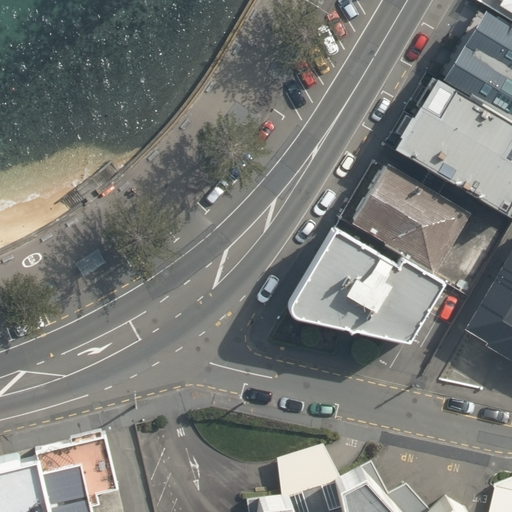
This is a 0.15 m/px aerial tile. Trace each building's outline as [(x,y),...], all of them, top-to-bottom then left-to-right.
[(511,0),(476,0),(511,21),(511,0)] [(481,9),(440,77),(511,120),(511,22),(509,21),(508,22),(497,15),(495,17),(481,9)] [(396,136),(389,147),(507,217),(511,207),(511,122),(432,76),(409,115),(407,114),(395,135),(396,136)] [(469,212),(385,162),(349,222),(433,272),(469,212)] [(386,337),(406,341),(441,280),(397,254),(393,261),(330,223),(285,298),(284,302),(284,307),(286,312),(288,314),(293,316),(340,326),(342,327),(345,330),(350,328),(352,329),(386,337)] [(511,242),(461,327),(483,341),(482,344),(511,361),(511,242)] [(103,254),(79,267),(86,277),(109,264),(103,254)] [(67,439),(29,448),(31,455),(43,510),(43,511),(92,511),(90,502),(96,501),(93,490),(115,486),(101,431),(100,427),(66,435),(67,439)] [(43,510),(31,455),(20,458),(18,452),(16,451),(0,455),(0,511),(35,511),(43,510)] [(467,511),(447,497),(429,511),(420,511),(373,460),(345,476),(290,490),(260,490),(257,511),(467,511)] [(511,511),(511,484),(498,489),(492,511),(511,511)]
